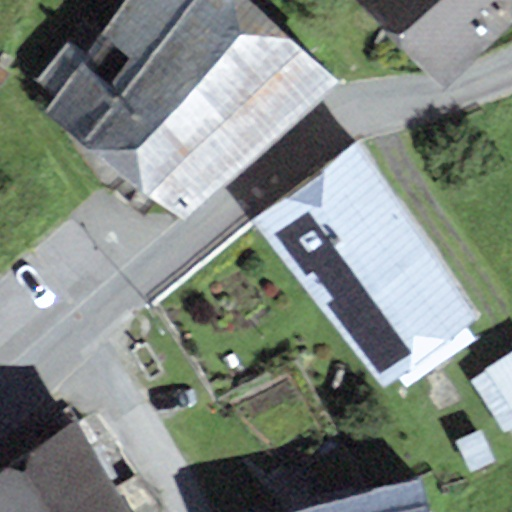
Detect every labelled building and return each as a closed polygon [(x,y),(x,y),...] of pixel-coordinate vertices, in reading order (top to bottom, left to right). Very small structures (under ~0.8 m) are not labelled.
[(347,43),(302,0),(123,0),(106,19),(73,54),(60,67),(199,198),(347,43)] [(505,0),(385,0),(437,59),(505,0)] [(73,54),(106,19),(88,5),(57,41),(73,54)] [(0,100),(27,62),(0,44),(0,100)] [(377,125),(291,191),(413,351),(499,286),(377,125)] [(138,511),(77,409),(0,454),(0,511),(138,511)] [(434,511),(418,462),(260,511),(434,511)]
